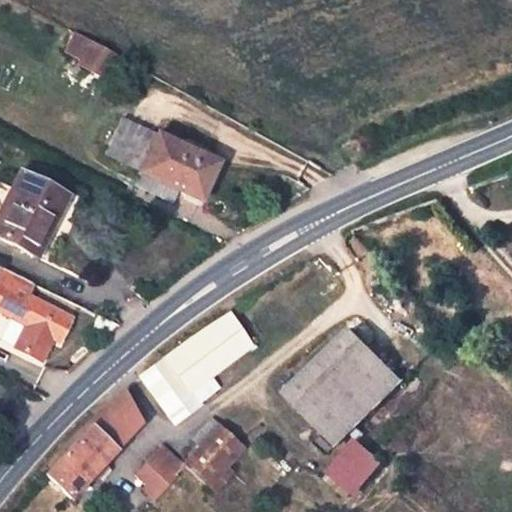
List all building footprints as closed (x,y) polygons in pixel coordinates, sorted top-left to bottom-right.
[(116,56),(91,42),(88,49),(113,63),(116,56)] [(121,120),(117,131),(108,150),(106,155),(140,170),(138,173),(174,190),(199,201),(216,162),(155,135),(121,120)] [(0,239),(28,254),(48,214),(55,217),(66,197),(18,173),(10,189),(0,183),(0,239)] [(168,202),(174,190),(138,173),(131,186),(168,202)] [(32,284),(0,268),(0,312),(25,324),(14,348),(41,362),(52,340),(59,343),(72,317),(27,295),(32,284)] [(228,318),(138,378),(176,427),(200,400),(192,390),(250,346),(228,318)] [(356,337),(309,377),(363,427),(403,392),(356,337)] [(363,427),(309,377),(286,396),(336,452),(363,427)] [(40,473),(70,496),(134,424),(121,390),(40,473)] [(187,434),(198,445),(220,422),(211,412),(187,434)] [(198,445),(180,465),(203,484),(240,445),(220,422),(198,445)] [(154,492),(180,465),(160,448),(135,475),(154,492)] [(354,449),(319,489),(342,509),(376,467),(354,449)]
